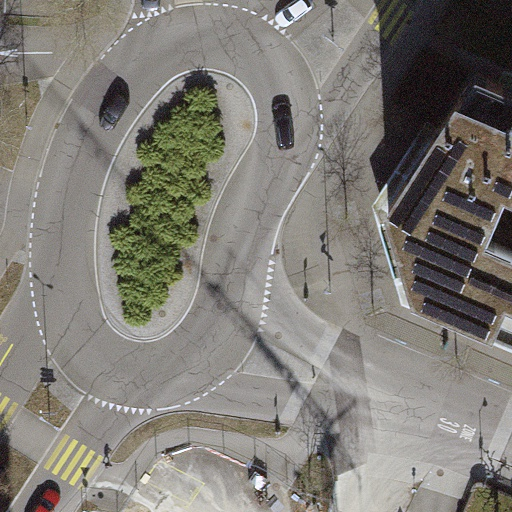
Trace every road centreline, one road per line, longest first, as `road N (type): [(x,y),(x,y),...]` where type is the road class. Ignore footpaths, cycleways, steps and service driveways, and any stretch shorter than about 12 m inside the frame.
road 1 (residential): [(511,442),(226,316)]
road 2 (secondary): [(190,40),(156,52),(99,120),(65,219),(66,294)]
road 3 (secondary): [(226,316),(248,218),(279,160),(291,116),(277,75)]
road 4 (secondary): [(36,511),(130,375)]
road 5 (secondary): [(66,294),(0,405)]
road 6 (secondary): [(130,375),(164,376),(200,358),(226,316)]
